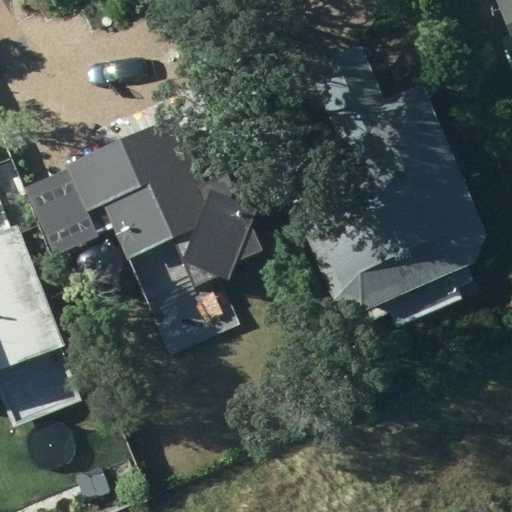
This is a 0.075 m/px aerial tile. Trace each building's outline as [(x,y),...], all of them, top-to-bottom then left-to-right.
[(511,0),(502,0),(501,1),(511,26),(511,33),(501,38),(511,63),(511,0)] [(387,102),(362,48),(310,72),(357,174),(293,202),(340,304),(367,313),(480,261),(491,233),(423,85),(387,102)] [(408,53),(384,65),(390,76),(414,64),(408,53)] [(180,117),(67,166),(88,211),(107,202),(131,258),(175,238),(197,287),(220,277),(235,279),(242,257),(273,243),(238,161),(204,175),(180,117)] [(0,370),(65,344),(19,226),(0,233),(0,370)] [(109,285),(132,274),(122,252),(99,263),(109,285)]
